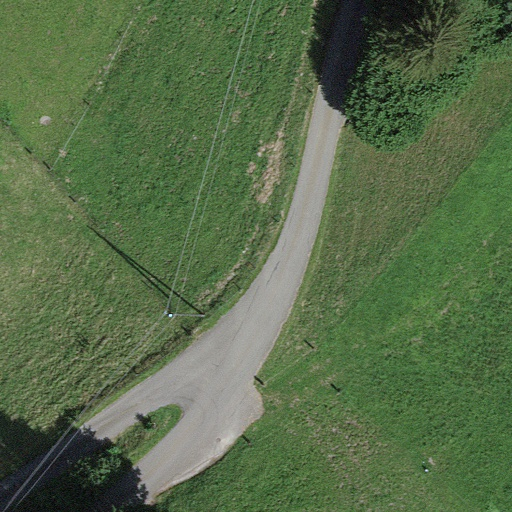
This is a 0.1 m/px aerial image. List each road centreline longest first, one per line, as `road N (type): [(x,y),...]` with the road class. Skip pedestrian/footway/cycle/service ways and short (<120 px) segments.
road 1 (track): [(120,511),(177,458),(281,285),(366,0)]
road 2 (track): [(0,500),(257,327)]
